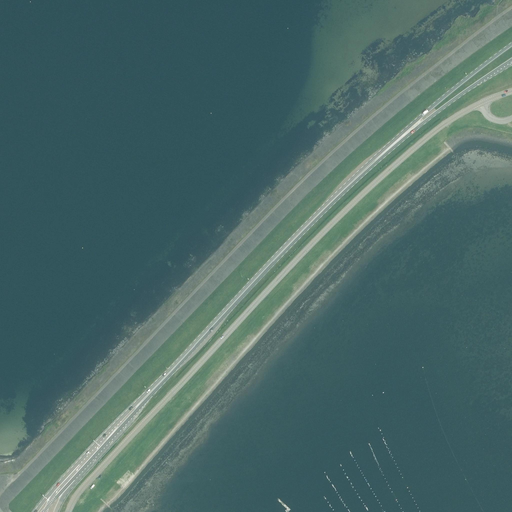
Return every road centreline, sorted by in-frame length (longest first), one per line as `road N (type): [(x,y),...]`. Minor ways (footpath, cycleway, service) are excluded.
road 1 (tertiary): [(67,511),(341,213),(441,126),(511,91)]
road 2 (primary): [(401,137),(96,450)]
road 3 (primary): [(511,44),(401,137)]
road 4 (primary): [(401,137),(511,60)]
